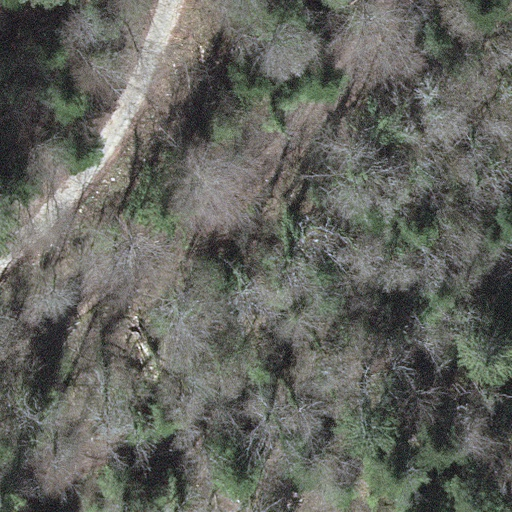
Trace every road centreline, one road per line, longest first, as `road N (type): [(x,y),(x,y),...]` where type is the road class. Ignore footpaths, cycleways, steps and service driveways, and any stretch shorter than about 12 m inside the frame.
road 1 (track): [(70,192),(180,128),(302,0)]
road 2 (track): [(198,0),(190,25),(70,192)]
